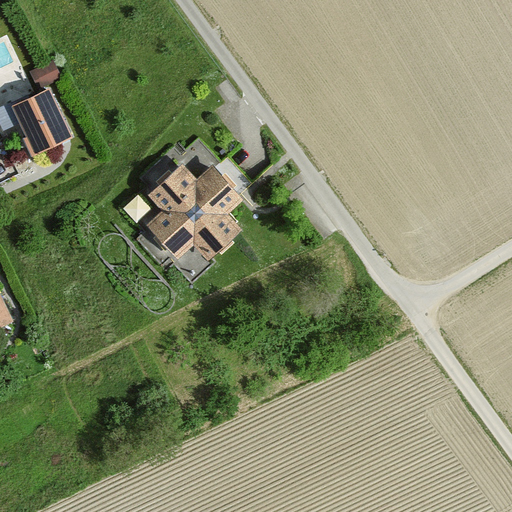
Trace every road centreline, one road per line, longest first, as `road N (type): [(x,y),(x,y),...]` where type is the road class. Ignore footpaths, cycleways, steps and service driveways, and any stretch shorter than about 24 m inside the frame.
road 1 (residential): [(412,310),(178,0)]
road 2 (track): [(511,446),(412,310),(511,249)]
